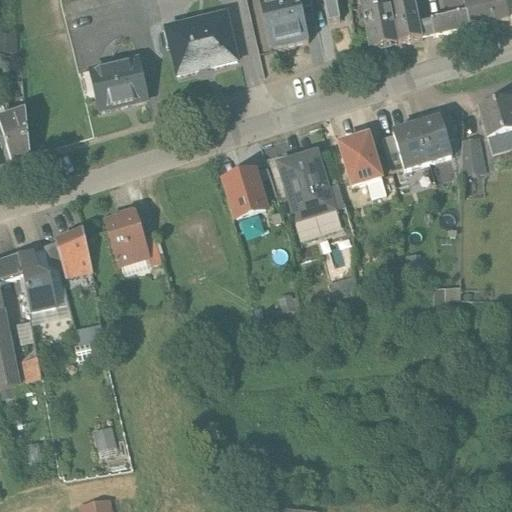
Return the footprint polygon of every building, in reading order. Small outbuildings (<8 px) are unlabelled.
[(258,0),(271,52),(309,43),(301,11),(298,0),(258,0)] [(298,0),(301,11),(312,8),(310,0),(298,0)] [(323,0),(330,24),(339,22),(335,1),(340,0),(323,0)] [(358,0),(359,4),(364,3),(373,48),(396,43),(387,0),(358,0)] [(387,0),(396,43),(422,37),(416,13),(408,15),(405,0),(387,0)] [(511,0),(462,0),(465,13),(447,17),(431,21),(433,35),(506,18),(511,15),(511,0)] [(443,0),(447,17),(465,13),(462,0),(443,0)] [(207,25),(168,35),(166,28),(160,30),(161,32),(164,31),(175,75),(197,70),(196,66),(209,63),(210,67),(236,60),(225,15),(206,20),(207,25)] [(137,61),(90,71),(96,97),(99,111),(146,100),(137,61)] [(96,97),(90,71),(78,74),(84,100),(96,97)] [(511,99),(511,96),(478,106),(487,138),(511,130),(511,99)] [(25,111),(0,119),(0,129),(11,162),(30,156),(25,111)] [(451,116),(440,119),(447,142),(458,139),(451,116)] [(440,119),(417,126),(428,165),(451,158),(447,142),(440,119)] [(404,172),(428,165),(417,126),(392,134),(404,172)] [(511,130),(487,138),(492,154),(511,148),(511,130)] [(368,137),(339,146),(352,188),(380,179),(373,156),(368,137)] [(477,140),(461,143),(461,174),(485,173),(477,140)] [(316,152),(278,164),(295,221),(333,210),(316,152)] [(384,153),(373,156),(380,179),(392,176),(384,153)] [(265,210),(253,172),(224,180),(236,219),(265,210)] [(132,215),(122,218),(121,221),(106,226),(119,267),(148,258),(143,240),(135,217),(132,215)] [(83,232),(55,243),(61,261),(88,256),(83,232)] [(154,237),(143,240),(148,258),(151,267),(161,263),(154,237)] [(55,243),(43,248),(44,250),(48,265),(58,271),(59,272),(63,270),(61,261),(55,243)] [(44,250),(30,253),(31,255),(33,255),(37,273),(49,280),(49,281),(60,278),(58,271),(48,265),(44,250)] [(402,255),(403,272),(424,271),(423,254),(402,255)] [(31,255),(18,258),(22,277),(30,315),(56,309),(49,281),(49,280),(37,273),(33,255),(31,255)] [(88,256),(61,261),(63,270),(66,280),(76,277),(75,275),(92,272),(88,256)] [(18,258),(0,264),(0,311),(1,312),(0,306),(0,284),(22,277),(18,258)] [(431,289),(431,304),(459,303),(458,288),(431,289)] [(0,390),(18,386),(1,312),(0,311),(0,390)] [(22,382),(37,380),(34,355),(19,357),(22,382)] [(108,426),(90,432),(98,456),(116,450),(108,426)] [(77,504),(77,511),(111,511),(110,500),(77,504)]
